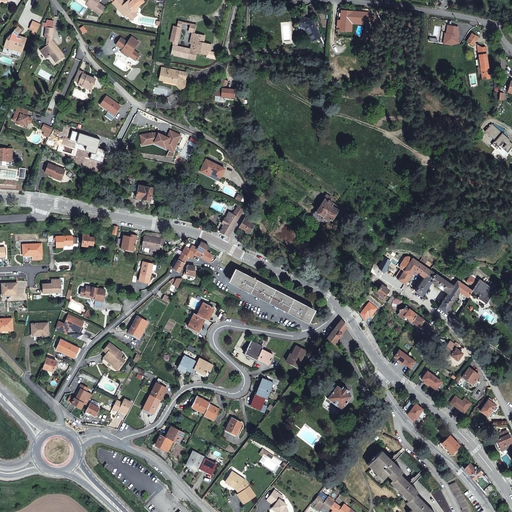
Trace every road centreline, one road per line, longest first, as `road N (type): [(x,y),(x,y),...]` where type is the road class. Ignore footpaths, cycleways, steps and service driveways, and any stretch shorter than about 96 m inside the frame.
road 1 (residential): [(119,441),(159,423),(190,387),(241,389),(242,374),(215,346),(220,327),(294,336),(342,310)]
road 2 (residential): [(53,404),(88,345),(188,261),(212,265),(227,243)]
road 3 (residential): [(303,0),(483,21),(511,50)]
road 4 (residential): [(55,0),(105,75),(194,130)]
road 5 (unclassified): [(62,207),(227,243)]
road 6 (unclassified): [(390,371),(464,436),(502,484)]
road 7 (residential): [(194,130),(186,105),(213,85),(239,0)]
road 8 (residential): [(194,130),(229,153),(254,191),(227,243)]
road 9 (residential): [(399,411),(490,511)]
road 10 (unclassified): [(227,243),(306,282),(342,310)]
road 11 (residential): [(440,315),(494,383),(511,422)]
road 12 (residential): [(399,411),(400,436),(445,486),(456,511)]
